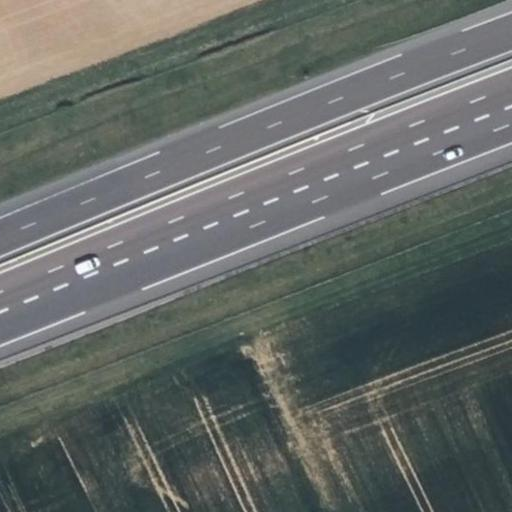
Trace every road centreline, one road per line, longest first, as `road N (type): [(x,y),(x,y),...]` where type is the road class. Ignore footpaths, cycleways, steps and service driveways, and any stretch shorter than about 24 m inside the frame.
road 1 (motorway): [(511,28),(0,237)]
road 2 (motorway): [(0,309),(511,109)]
road 3 (track): [(511,229),(0,428)]
road 4 (track): [(0,113),(337,0)]
